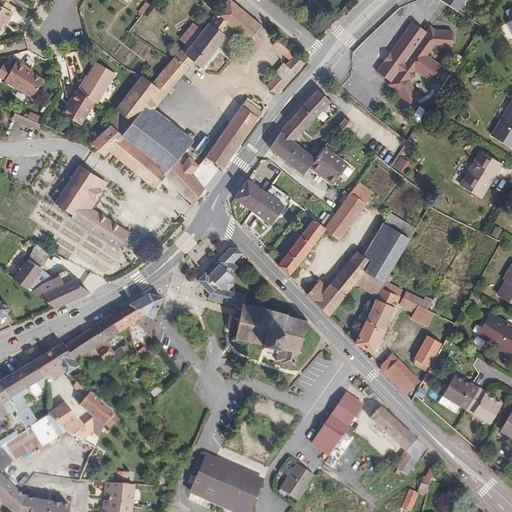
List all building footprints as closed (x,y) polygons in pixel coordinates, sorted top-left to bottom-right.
[(11,24),(19,14),(15,11),(18,7),(13,4),(7,0),(3,0),(1,3),(0,2),(0,35),(7,26),(8,24),(9,23),(11,24)] [(265,28),(254,18),(247,12),(235,1),(234,0),(225,10),(221,15),(233,25),(236,28),(254,43),(260,34),(265,28)] [(466,3),(468,0),(445,0),(444,2),(449,6),(461,13),(467,4),(466,3)] [(208,28),(187,52),(197,60),(205,67),(230,37),(233,25),(221,15),(219,14),(208,28)] [(187,52),(208,28),(197,19),(185,33),(192,38),(182,49),(187,52)] [(454,52),(454,34),(437,34),(432,30),(428,36),(414,25),(395,51),(377,75),(392,86),(389,90),(399,96),(405,111),(407,110),(420,104),(411,84),(417,82),(417,76),(427,82),(436,78),(437,78),(443,69),(436,64),(429,59),(435,51),(441,52),(454,52)] [(305,62),(280,41),(277,43),(277,47),(293,62),(289,67),(299,75),(308,65),(305,62)] [(182,79),(197,60),(187,52),(182,49),(158,83),(148,76),(146,76),(142,80),(145,82),(121,112),(123,114),(115,126),(114,126),(116,128),(128,139),(152,107),(157,111),(182,79)] [(41,98),(51,81),(38,74),(36,72),(33,71),(34,69),(24,63),(20,70),(12,65),(5,78),(13,82),(12,83),(41,98)] [(105,103),(122,73),(103,63),(93,80),(86,93),(104,102),(105,103)] [(299,75),(289,67),(287,65),(279,76),(280,77),(289,86),(299,75)] [(277,100),(289,86),(280,77),(270,89),(275,93),(273,95),(277,100)] [(336,88),(340,84),(333,79),(330,82),(336,88)] [(92,125),(104,102),(86,93),(83,91),(77,102),(79,103),(77,105),(72,115),(92,125)] [(319,122),(333,104),(320,93),(316,97),(295,120),(291,125),(284,134),(299,146),(306,137),(304,135),(317,121),(319,122)] [(227,169),(270,110),(255,100),(252,103),(249,101),(210,156),(227,169)] [(511,149),(511,104),(491,137),(511,149)] [(186,154),(196,141),(157,111),(152,107),(128,139),(169,176),(186,154)] [(352,132),(355,128),(347,122),(341,131),(351,138),(354,134),(352,132)] [(117,150),(128,139),(116,128),(94,148),(96,148),(108,159),(110,157),(113,154),(117,150)] [(318,162),(299,146),(284,134),(264,163),(268,163),(276,154),(306,178),(318,162)] [(178,185),(169,176),(128,139),(117,150),(113,154),(137,173),(166,198),(178,185)] [(195,177),(203,167),(193,158),(192,159),(186,154),(169,176),(178,185),(196,206),(209,191),(195,177)] [(480,201),(500,168),(479,156),(459,188),(480,201)] [(95,212),(111,186),(85,168),(78,179),(61,206),(79,218),(77,221),(119,249),(124,252),(133,236),(95,212)] [(247,209),(261,191),(246,179),(249,175),(246,173),(229,197),(247,209)] [(350,199),(329,185),(318,200),(338,216),(350,199)] [(375,196),(360,186),(353,196),(367,206),(375,196)] [(266,223),(280,204),(261,191),(247,209),(266,223)] [(347,233),(363,211),(367,206),(353,196),(350,199),(338,216),(333,223),(347,233)] [(418,231),(393,216),(386,226),(411,242),(418,231)] [(327,221),(323,227),(327,230),(331,224),(327,221)] [(313,250),(328,231),(327,230),(323,227),(317,223),(311,230),(299,245),(281,267),(285,271),(291,277),(313,250)] [(347,233),(333,223),(331,224),(327,230),(328,231),(341,240),(347,233)] [(389,277),(411,242),(386,226),(365,257),(373,265),(389,277)] [(45,256),(49,249),(34,241),(30,248),(23,260),(37,267),(41,261),(45,256)] [(229,291),(235,286),(227,275),(234,268),(231,264),(241,254),(236,249),(228,249),(214,264),(216,266),(207,275),(205,273),(196,281),(208,293),(206,300),(241,309),(242,305),(243,306),(246,296),(229,291)] [(356,286),(366,275),(373,265),(365,257),(359,253),(330,289),(321,282),(309,297),(331,319),(356,286)] [(24,287),(37,267),(23,260),(11,278),(24,287)] [(49,274),(41,261),(37,267),(39,268),(45,279),(51,277),(49,274)] [(207,275),(216,266),(214,264),(209,268),(205,273),(207,275)] [(511,264),(511,265),(502,281),(505,283),(496,296),(511,306),(511,264)] [(389,277),(373,265),(366,275),(384,286),(384,285),(389,277)] [(88,290),(74,280),(68,277),(64,268),(60,268),(49,274),(51,277),(45,279),(39,268),(37,267),(24,287),(53,307),(59,304),(88,290)] [(384,286),(366,275),(356,286),(377,299),(381,290),(384,286)] [(397,297),(400,292),(388,286),(384,285),(384,286),(381,290),(388,293),(397,297)] [(387,326),(397,304),(399,299),(397,297),(388,293),(381,290),(377,299),(357,346),(359,348),(375,355),(387,326)] [(150,321),(161,298),(145,294),(126,305),(150,321)] [(0,319),(10,308),(0,300),(0,319)] [(431,326),(435,315),(422,309),(403,301),(400,309),(415,315),(412,321),(429,329),(431,326)] [(292,367),(305,323),(294,320),(297,311),(290,304),(285,317),(243,306),(242,305),(241,309),(239,314),(237,322),(233,337),(282,352),(278,363),(292,367)] [(150,321),(126,305),(124,314),(131,324),(135,321),(150,339),(151,323),(151,322),(150,321)] [(131,324),(124,314),(119,316),(131,331),(135,328),(131,324)] [(511,352),(511,329),(489,315),(476,336),(510,356),(511,352)] [(109,345),(131,331),(119,316),(109,322),(96,331),(106,347),(109,345)] [(80,365),(106,347),(96,331),(69,349),(67,347),(55,354),(66,371),(68,374),(72,378),(83,370),(80,365)] [(431,371),(444,347),(429,340),(417,363),(428,369),(431,371)] [(118,359),(115,354),(109,345),(106,347),(109,353),(102,358),(108,366),(118,359)] [(27,356),(37,351),(35,347),(25,352),(27,356)] [(133,359),(128,351),(126,353),(124,349),(115,354),(118,359),(123,366),(133,359)] [(66,371),(55,354),(36,366),(47,383),(48,383),(50,384),(51,384),(53,384),(54,383),(55,381),(54,380),(54,378),(66,371)] [(386,375),(399,363),(394,358),(380,370),(386,375)] [(419,384),(399,363),(386,375),(407,397),(419,384)] [(428,369),(417,363),(415,368),(425,373),(428,369)] [(42,413),(36,404),(49,395),(43,386),(47,383),(36,366),(3,386),(32,432),(39,427),(34,418),(42,413)] [(466,410),(478,389),(462,379),(462,380),(454,376),(442,396),(466,410)] [(111,410),(79,384),(73,391),(87,401),(81,409),(104,429),(115,415),(111,410)] [(372,391),(365,385),(360,391),(366,397),(367,396),(368,395),(372,391)] [(32,432),(3,386),(0,388),(0,440),(7,450),(33,433),(32,432)] [(489,424),(501,405),(494,400),(494,399),(478,389),(466,410),(489,424)] [(322,424),(340,436),(355,415),(362,405),(359,403),(344,393),(322,424)] [(88,430),(71,407),(54,417),(52,418),(67,431),(71,436),(76,439),(88,430)] [(409,436),(378,407),(368,417),(402,451),(406,447),(413,438),(409,436)] [(511,413),(501,432),(511,439),(511,413)] [(69,437),(67,431),(52,418),(39,427),(32,432),(33,433),(42,448),(43,451),(69,437)] [(340,436),(322,424),(309,443),(327,455),(340,436)] [(42,448),(33,433),(7,450),(17,463),(18,464),(42,448)] [(419,457),(426,445),(416,434),(413,438),(406,447),(419,457)] [(419,457),(406,447),(402,451),(399,455),(414,466),(419,457)] [(17,463),(7,450),(0,454),(0,467),(5,475),(17,463)] [(391,464),(397,457),(391,453),(386,460),(391,464)] [(414,466),(399,455),(395,470),(400,473),(401,471),(408,476),(414,466)] [(437,466),(440,458),(438,456),(432,467),(435,469),(437,466)] [(227,511),(252,511),(263,486),(251,481),(250,485),(215,470),(216,466),(206,462),(191,497),(227,511)] [(251,481),(216,466),(215,470),(250,485),(251,481)] [(426,497),(435,469),(432,467),(427,477),(423,475),(415,492),(416,493),(426,497)] [(301,505),(317,481),(299,469),(283,493),(301,505)] [(504,477),(497,470),(495,473),(501,480),(504,477)] [(117,480),(127,480),(128,472),(117,471),(117,480)] [(21,496),(14,489),(17,486),(19,487),(21,484),(11,475),(6,480),(5,478),(0,482),(0,500),(8,510),(12,506),(21,496)] [(135,510),(137,490),(108,487),(107,499),(112,500),(111,506),(135,510)] [(411,509),(416,493),(415,492),(408,489),(399,507),(410,511),(411,509)] [(73,511),(74,510),(67,509),(61,509),(60,508),(53,507),(46,506),(40,506),(35,505),(29,504),(28,504),(21,496),(12,506),(8,510),(10,511),(73,511)]
